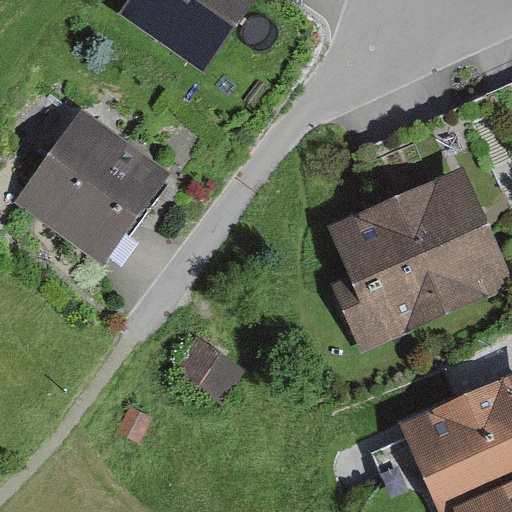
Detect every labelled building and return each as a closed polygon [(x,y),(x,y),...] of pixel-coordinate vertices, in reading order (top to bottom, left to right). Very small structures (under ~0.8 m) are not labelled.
[(125,0),(119,8),(207,67),(251,0),(125,0)] [(82,105),(16,200),(104,261),(170,165),(82,105)] [(351,269),(330,278),(362,351),(511,285),(511,273),(463,162),(329,220),(351,269)] [(245,369),(196,334),(173,367),(222,401),(245,369)] [(511,365),(398,415),(440,511),(460,511),(453,497),(511,471),(511,365)] [(154,413),(131,403),(118,433),(140,443),(154,413)] [(511,511),(511,471),(453,497),(460,511),(511,511)]
